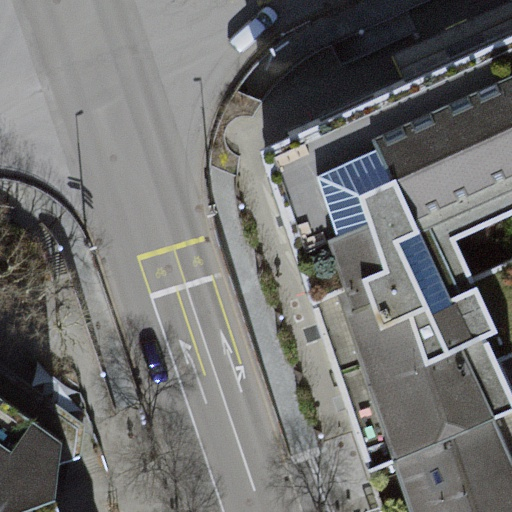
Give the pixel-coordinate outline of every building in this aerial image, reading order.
[(511,29),(389,83),(453,233),(511,210),(511,29)] [(259,143),(368,469),(511,408),(511,404),(453,233),(389,83),(259,143)] [(0,396),(0,511),(12,511),(56,499),(62,443),(0,396)] [(511,511),(511,408),(368,469),(382,511),(511,511)] [(60,511),(56,499),(12,511),(60,511)]
